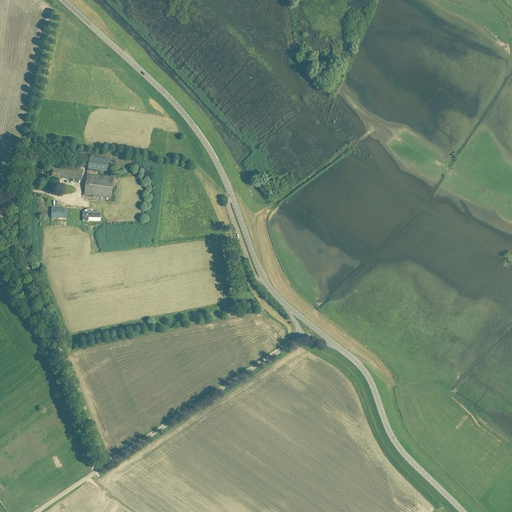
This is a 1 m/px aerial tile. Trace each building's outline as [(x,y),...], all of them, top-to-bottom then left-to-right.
[(107,171),(109,159),(89,156),(87,169),(107,171)] [(51,176),(82,180),(83,170),(64,167),(64,166),(80,169),(81,160),(64,158),(63,166),(62,166),(61,167),(52,166),(51,176)] [(87,174),(84,195),(111,198),(114,177),(87,174)] [(89,208),(84,208),(84,217),(90,217),(90,214),(100,214),(100,208),(90,208),(90,205),(89,205),(89,208)] [(64,209),(64,208),(52,208),(51,217),(64,218),(64,209)]
